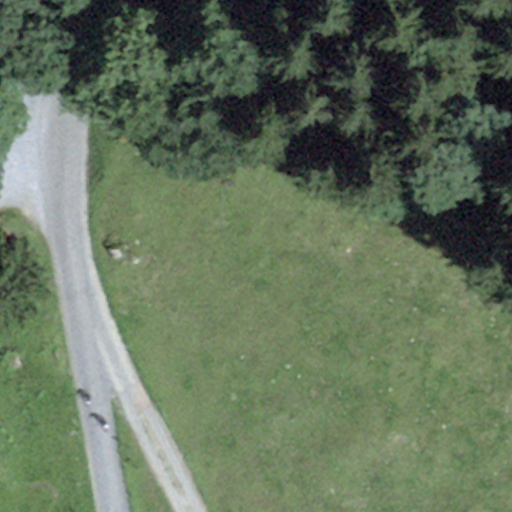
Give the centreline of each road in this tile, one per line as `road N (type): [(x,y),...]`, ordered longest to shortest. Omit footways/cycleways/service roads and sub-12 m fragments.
road 1 (unclassified): [(115,511),(62,142),(80,59),(114,0)]
road 2 (track): [(192,511),(83,304)]
